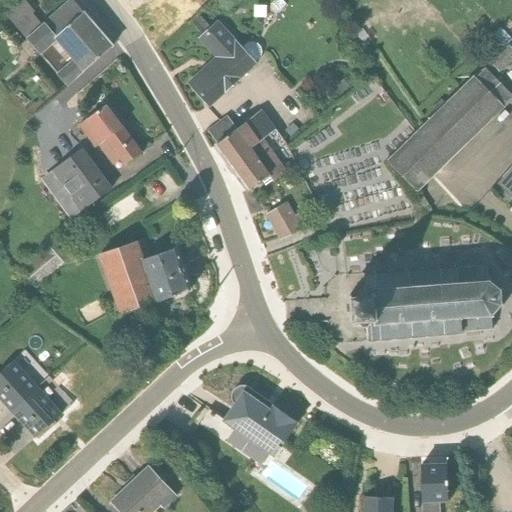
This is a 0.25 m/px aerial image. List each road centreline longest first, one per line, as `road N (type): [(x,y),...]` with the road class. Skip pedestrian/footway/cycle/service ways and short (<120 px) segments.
road 1 (tertiary): [(96,0),(194,147),(257,322)]
road 2 (tertiary): [(511,392),(457,427),(396,430),(340,405),(257,322)]
road 3 (residential): [(34,511),(195,360),(257,322)]
